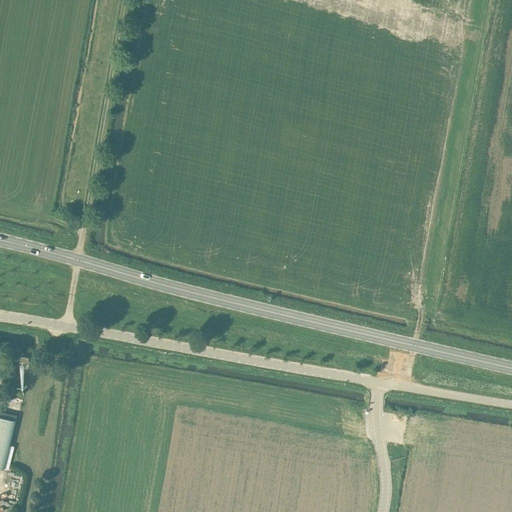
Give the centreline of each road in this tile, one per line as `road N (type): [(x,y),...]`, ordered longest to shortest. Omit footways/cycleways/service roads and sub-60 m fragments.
road 1 (secondary): [(413,346),(0,241)]
road 2 (unclassified): [(403,386),(0,317)]
road 3 (unknown): [(125,0),(78,261)]
road 4 (track): [(378,382),(382,511)]
